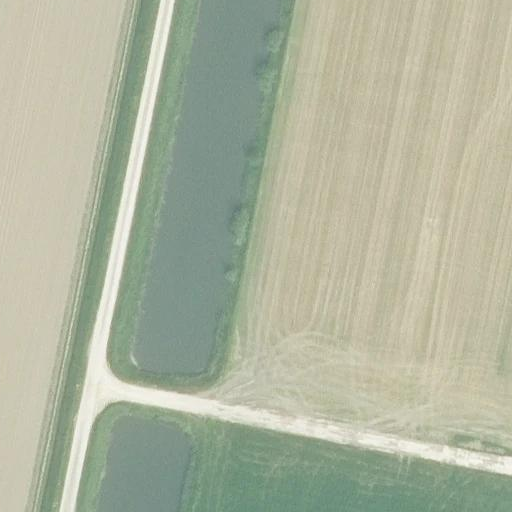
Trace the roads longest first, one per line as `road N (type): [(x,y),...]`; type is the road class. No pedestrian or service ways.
road 1 (unclassified): [(66,511),(168,0)]
road 2 (track): [(511,462),(91,383)]
